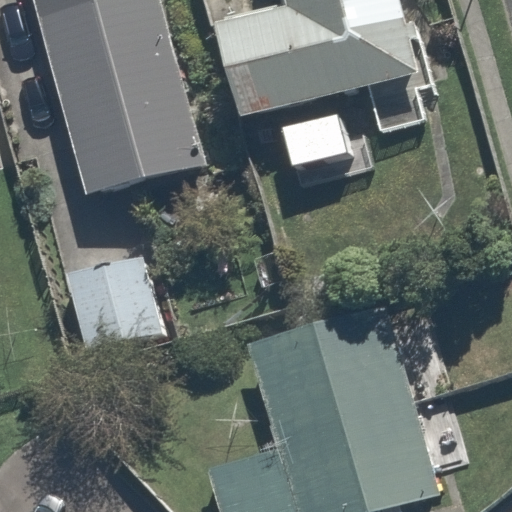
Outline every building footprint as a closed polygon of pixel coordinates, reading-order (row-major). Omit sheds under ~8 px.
[(169,0),(49,0),(103,203),(215,174),(169,0)] [(383,138),(441,124),(410,0),(302,0),(305,12),(250,26),(278,139),(298,134),(310,182),(367,168),(356,120),(378,115),(383,138)] [(0,190),(28,183),(2,94),(0,94),(0,190)] [(75,281),(92,361),(182,342),(164,261),(75,281)] [(286,462),(221,477),(229,511),(447,511),(458,510),(413,327),(262,364),(286,462)]
